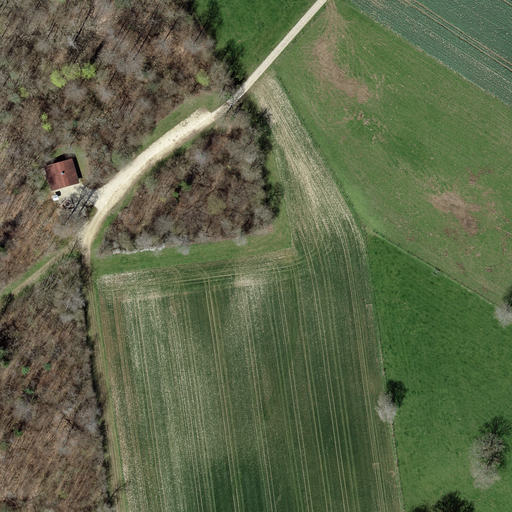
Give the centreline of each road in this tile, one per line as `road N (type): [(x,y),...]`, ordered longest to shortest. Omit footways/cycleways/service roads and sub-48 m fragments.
road 1 (track): [(0,309),(80,238),(114,195),(253,77),(323,0)]
road 2 (track): [(80,238),(115,511)]
